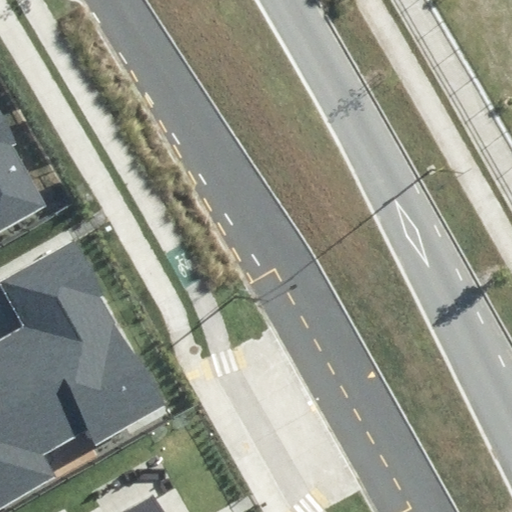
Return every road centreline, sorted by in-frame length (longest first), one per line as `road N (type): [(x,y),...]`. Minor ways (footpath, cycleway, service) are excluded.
road 1 (secondary): [(421,511),(272,250),(115,0)]
road 2 (secondary): [(281,0),(511,394)]
